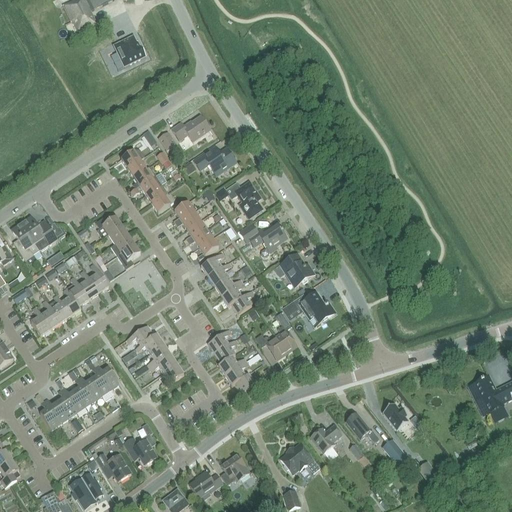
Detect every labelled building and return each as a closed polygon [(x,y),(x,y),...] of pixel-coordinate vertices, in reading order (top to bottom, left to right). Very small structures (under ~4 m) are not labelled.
[(70,24),(73,23),(78,34),(97,25),(91,13),(116,0),(81,0),(78,2),(77,0),(62,7),(70,24)] [(133,38),(113,48),(124,70),(146,59),(141,49),(140,49),(137,44),(136,45),(133,38)] [(17,96),(7,102),(17,117),(27,111),(17,96)] [(7,102),(0,106),(0,110),(8,123),(17,117),(7,102)] [(193,144),(210,133),(201,120),(184,131),(181,126),(172,132),(179,143),(188,137),(193,144)] [(149,134),(144,137),(148,143),(153,140),(149,134)] [(176,147),(168,135),(159,141),(167,153),(176,147)] [(231,154),(228,153),(226,151),(220,155),(216,150),(195,165),(200,173),(208,167),(216,179),(236,165),(234,162),(234,159),(231,154)] [(127,171),(139,162),(144,159),(140,153),(136,152),(121,162),(127,171)] [(159,163),(165,159),(163,155),(156,159),(159,163)] [(164,166),(168,163),(165,159),(159,163),(161,167),(162,166),(164,165),(164,166)] [(133,180),(146,172),(139,162),(127,171),(133,180)] [(164,165),(162,166),(166,171),(171,168),(168,163),(164,166),(164,165)] [(152,181),(155,179),(149,169),(146,172),(133,180),(139,189),(152,181)] [(146,198),(161,187),(155,179),(152,181),(139,189),(131,195),(133,199),(139,195),(139,194),(141,192),(146,198)] [(224,191),(214,197),(219,204),(229,198),(232,202),(237,198),(246,211),(243,214),(249,222),(264,212),(257,202),(260,200),(249,184),(241,190),(237,185),(225,193),(224,191)] [(164,198),(167,196),(161,187),(146,198),(152,207),(164,199),(164,198)] [(170,207),(173,205),(167,196),(164,198),(164,199),(152,207),(158,216),(170,208),(170,207)] [(175,227),(194,214),(188,205),(174,214),(178,220),(173,224),(175,227)] [(200,223),(196,216),(194,214),(175,227),(177,230),(182,226),(186,232),(200,223)] [(236,214),(232,219),(237,224),(242,219),(236,214)] [(116,220),(110,224),(106,218),(95,226),(99,232),(103,230),(108,238),(122,229),(116,220)] [(30,221),(21,227),(39,253),(40,254),(56,243),(47,230),(40,235),(30,221)] [(187,245),(206,232),(200,223),(186,232),(191,238),(185,242),(187,245)] [(33,257),(39,253),(21,227),(12,233),(21,247),(16,250),(25,264),(33,258),(33,257)] [(287,241),(282,234),(283,233),(281,231),(281,232),(278,228),(263,238),(260,232),(256,234),(252,227),(240,235),(245,242),(248,240),(254,249),(262,243),(267,250),(261,254),(261,257),(263,259),(266,260),(268,258),(269,255),(270,254),(270,255),(276,251),(275,249),(287,241)] [(114,247),(128,238),(122,229),(108,238),(114,247)] [(81,241),(89,236),(86,231),(78,236),(81,241)] [(198,250),(212,241),(206,232),(187,245),(189,248),(194,244),(198,250)] [(128,238),(114,247),(110,250),(116,259),(120,256),(134,247),(128,238)] [(205,259),(218,250),(212,241),(198,250),(202,256),(197,260),(199,263),(204,259),(205,259)] [(231,254),(236,251),(232,246),(227,249),(231,254)] [(116,259),(126,273),(134,268),(130,263),(140,256),(134,247),(120,256),(116,259)] [(3,268),(13,261),(4,248),(0,250),(0,264),(3,268)] [(222,270),(217,263),(224,259),(222,255),(201,270),(208,280),(222,270)] [(281,268),(275,272),(280,280),(286,276),(288,275),(297,289),(315,277),(309,267),(306,269),(298,257),(281,268)] [(77,263),(76,262),(74,258),(69,261),(73,266),(77,263)] [(51,269),(58,265),(54,259),(47,263),(51,269)] [(67,271),(66,269),(64,265),(55,270),(59,276),(67,271)] [(215,290),(229,280),(224,273),(231,268),(229,265),(222,270),(208,280),(215,290)] [(98,296),(108,289),(93,267),(89,269),(95,278),(89,282),(98,296)] [(50,274),(46,277),(48,281),(50,282),(53,280),(57,277),(56,276),(54,272),(53,272),(50,274)] [(98,296),(89,282),(83,273),(79,276),(85,285),(79,289),(88,302),(98,296)] [(22,274),(19,281),(23,286),(28,282),(22,274)] [(40,281),(35,284),(38,288),(39,290),(44,286),(48,284),(46,282),(44,278),(43,279),(40,281)] [(88,302),(79,289),(73,280),(69,282),(75,291),(69,296),(78,309),(88,302)] [(222,300),(242,285),(240,282),(233,287),(229,280),(215,290),(222,300)] [(230,307),(242,300),(238,293),(245,289),(242,285),(222,300),(228,310),(231,308),(230,307)] [(33,296),(31,293),(28,289),(24,292),(28,298),(29,299),(33,296)] [(78,309),(69,296),(66,291),(63,294),(67,301),(61,305),(70,319),(80,312),(78,309)] [(16,306),(28,298),(24,292),(12,300),(16,306)] [(247,302),(254,297),(252,293),(242,300),(230,307),(231,308),(238,318),(251,309),(247,302)] [(318,294),(299,307),(305,317),(307,316),(311,321),(309,323),(314,330),(336,315),(330,305),(328,307),(327,306),(326,306),(318,294)] [(70,319),(61,305),(56,298),(53,300),(54,303),(48,307),(51,311),(61,325),(70,319)] [(51,311),(48,307),(45,303),(42,305),(47,314),(41,318),(51,332),(61,325),(51,311)] [(293,304),(281,312),(286,319),(298,312),(293,304)] [(51,332),(41,318),(35,310),(32,312),(37,321),(31,326),(40,339),(51,332)] [(253,323),(259,319),(255,312),(248,316),(253,323)] [(280,326),(286,322),(281,316),(276,319),(280,326)] [(287,356),(297,349),(283,328),(278,332),(281,337),(276,340),(287,356)] [(139,348),(153,338),(147,329),(126,343),(128,347),(135,342),(139,348)] [(228,347),(224,341),(231,336),(228,332),(208,346),(214,356),(228,347)] [(250,343),(245,335),(240,339),(245,347),(250,343)] [(149,356),(163,347),(156,337),(153,338),(139,348),(135,351),(137,355),(145,350),(149,356)] [(268,339),(266,339),(263,341),(261,338),(255,341),(261,351),(266,347),(277,363),(287,356),(276,340),(271,343),(268,339)] [(221,366),(232,359),(235,357),(230,351),(238,346),(235,342),(228,347),(214,356),(221,366)] [(149,371),(170,357),(163,347),(149,356),(154,363),(146,368),(149,371)] [(0,370),(14,362),(7,351),(0,355),(0,370)] [(258,355),(246,364),(248,367),(249,369),(262,360),(258,355)] [(170,357),(149,371),(151,375),(158,370),(163,376),(177,367),(170,357)] [(125,366),(129,363),(126,358),(121,361),(125,366)] [(225,378),(246,364),(243,360),(236,365),(232,359),(221,366),(218,368),(225,378)] [(93,366),(90,362),(85,364),(90,372),(92,371),(95,369),(93,366)] [(234,386),(245,379),(240,372),(248,367),(246,364),(225,378),(232,388),(234,386)] [(110,393),(119,387),(108,370),(103,374),(98,367),(95,369),(110,393)] [(162,392),(183,378),(177,367),(163,376),(167,383),(160,388),(162,392)] [(102,398),(110,393),(95,369),(92,371),(96,378),(91,382),(102,398)] [(268,370),(264,373),(268,379),(272,376),(268,370)] [(241,397),(262,383),(260,379),(253,384),(248,376),(245,379),(234,386),(241,397)] [(102,398),(91,382),(86,385),(81,378),(78,380),(93,404),(102,398)] [(503,406),(511,401),(511,384),(496,393),(489,379),(474,386),(489,416),(504,408),(503,406)] [(85,410),(93,404),(78,380),(75,383),(79,390),(74,393),(85,410)] [(63,386),(60,381),(56,384),(61,392),(64,390),(62,387),(63,386)] [(85,410),(74,393),(69,397),(64,390),(61,392),(76,415),(85,410)] [(68,421),(76,415),(61,392),(58,394),(62,401),(57,405),(68,421)] [(68,421),(57,405),(51,408),(47,401),(44,404),(59,427),(68,421)] [(51,433),(59,427),(44,404),(41,406),(45,412),(40,416),(51,433)] [(401,410),(399,412),(394,407),(383,416),(397,434),(409,425),(405,420),(407,418),(401,410)] [(346,425),(360,443),(367,437),(374,446),(380,442),(372,433),(371,434),(357,417),(346,425)] [(77,424),(72,427),(77,435),(82,431),(77,424)] [(334,445),(342,438),(334,428),(325,435),(323,431),(311,440),(323,457),(336,447),(334,445)] [(149,450),(155,447),(149,438),(143,441),(145,444),(138,448),(133,441),(124,447),(131,458),(135,455),(144,469),(157,461),(149,450)] [(93,452),(108,443),(105,439),(91,448),(93,452)] [(119,450),(123,447),(119,440),(114,443),(119,450)] [(383,450),(398,469),(407,461),(392,443),(383,450)] [(286,457),(281,461),(293,478),(299,473),(299,474),(307,468),(314,476),(319,471),(300,446),(295,450),(294,449),(285,456),(286,457)] [(349,451),(358,462),(364,458),(355,447),(349,451)] [(0,470),(12,462),(5,452),(2,454),(3,454),(0,456),(0,470)] [(331,453),(325,458),(341,475),(347,469),(331,453)] [(103,458),(99,460),(96,455),(92,457),(104,475),(109,472),(118,486),(131,478),(119,459),(108,465),(103,458)] [(250,475),(245,469),(236,456),(221,467),(225,474),(220,477),(228,488),(235,482),(237,485),(250,475)] [(361,460),(357,464),(365,473),(369,469),(361,460)] [(12,462),(0,470),(0,483),(1,485),(0,485),(5,492),(16,484),(15,482),(20,479),(17,474),(19,473),(12,462)] [(87,468),(92,475),(99,470),(94,464),(87,468)] [(428,465),(418,473),(433,492),(442,485),(428,465)] [(210,495),(223,486),(216,476),(209,481),(205,474),(198,479),(199,480),(189,488),(199,501),(209,493),(210,495)] [(90,476),(80,483),(93,504),(95,503),(103,497),(99,491),(101,490),(95,481),(94,482),(90,476)] [(80,483),(69,489),(73,495),(77,502),(83,510),(93,504),(80,483)] [(377,486),(371,490),(375,496),(382,492),(377,486)] [(182,511),(189,507),(187,504),(177,492),(163,503),(169,511),(182,511)] [(47,494),(38,499),(44,509),(53,504),(47,494)] [(291,511),(300,510),(295,494),(285,497),(288,511),(291,511)] [(275,504),(271,495),(264,498),(269,507),(275,504)] [(70,511),(65,502),(58,506),(61,511),(70,511)]
